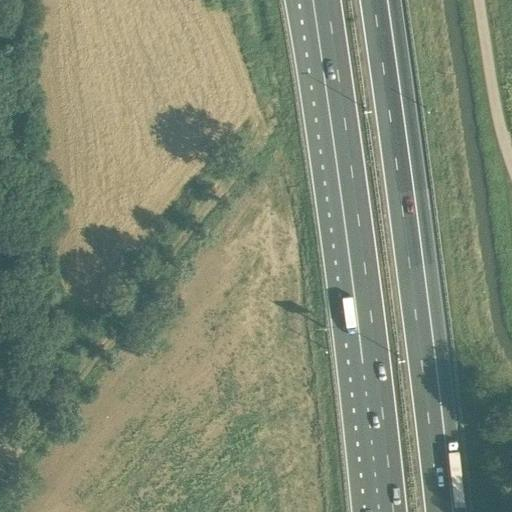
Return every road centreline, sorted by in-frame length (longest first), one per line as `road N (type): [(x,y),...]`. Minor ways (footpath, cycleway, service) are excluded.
road 1 (motorway): [(443,511),(376,0)]
road 2 (motorway): [(319,0),(384,511)]
road 3 (track): [(219,193),(61,405),(0,458)]
road 4 (track): [(511,209),(477,0)]
